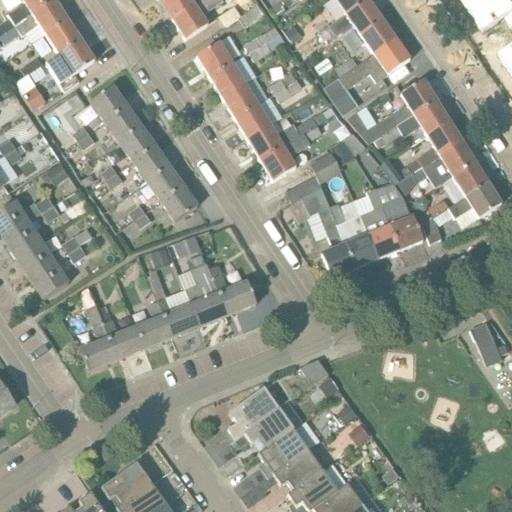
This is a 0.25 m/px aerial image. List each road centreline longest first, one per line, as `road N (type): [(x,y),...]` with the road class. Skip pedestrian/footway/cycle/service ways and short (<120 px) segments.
road 1 (residential): [(329,335),(104,0)]
road 2 (residential): [(329,335),(511,261)]
road 3 (residential): [(157,406),(329,335)]
road 4 (residential): [(511,154),(410,0)]
road 5 (residential): [(72,440),(0,333)]
road 6 (residential): [(225,511),(157,406)]
